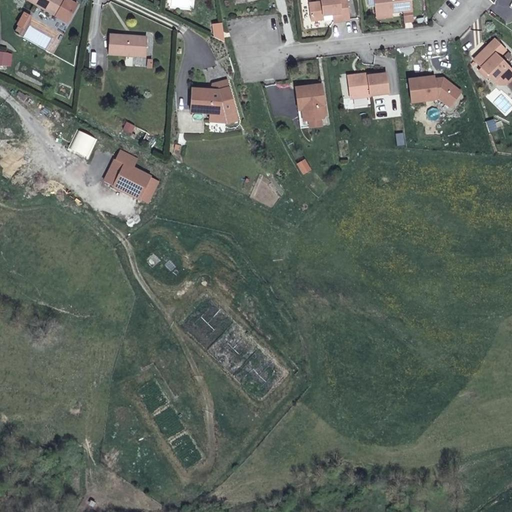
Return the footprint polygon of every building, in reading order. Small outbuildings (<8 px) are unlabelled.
[(64,0),(26,0),(55,17),(64,0)] [(331,16),(332,21),(333,24),(349,21),(345,0),(319,0),(320,3),(308,5),(310,23),(325,21),(324,17),(331,16)] [(373,0),(375,16),(390,14),(402,12),(403,14),(411,13),(409,0),(373,0)] [(212,23),(214,41),(225,40),(223,22),(212,23)] [(109,35),(108,55),(133,57),(133,54),(145,55),(146,38),(109,35)] [(494,41),(487,48),(494,56),(480,69),(485,74),(485,80),(491,80),(497,87),(506,87),(511,80),(511,73),(498,59),(505,52),(494,41)] [(213,58),(226,58),(225,43),(213,43),(213,58)] [(494,56),(487,48),(473,62),(480,69),(494,56)] [(8,52),(0,51),(0,64),(7,65),(8,52)] [(359,76),(347,77),(350,100),(388,95),(386,75),(359,78),(359,76)] [(433,84),(433,78),(407,81),(409,104),(435,101),(435,99),(436,99),(448,109),(460,95),(442,80),(440,83),(433,84)] [(222,114),(224,122),(224,123),(236,120),(225,80),(210,84),(209,90),(190,89),(189,113),(208,114),(222,114)] [(299,123),(318,121),(323,120),(325,116),(321,85),(295,88),(299,123)] [(208,122),(224,122),(222,114),(208,114),(208,122)] [(15,119),(9,126),(31,145),(37,138),(15,119)] [(318,128),(318,121),(299,123),(300,130),(318,128)] [(135,126),(127,122),(123,129),(131,133),(135,126)] [(182,155),(183,146),(175,144),(173,153),(182,155)] [(114,180),(111,185),(139,200),(150,177),(132,168),(137,160),(119,151),(106,175),(114,180)] [(297,162),(302,175),(311,171),(306,159),(297,162)] [(103,181),(111,185),(114,180),(106,175),(103,181)]
